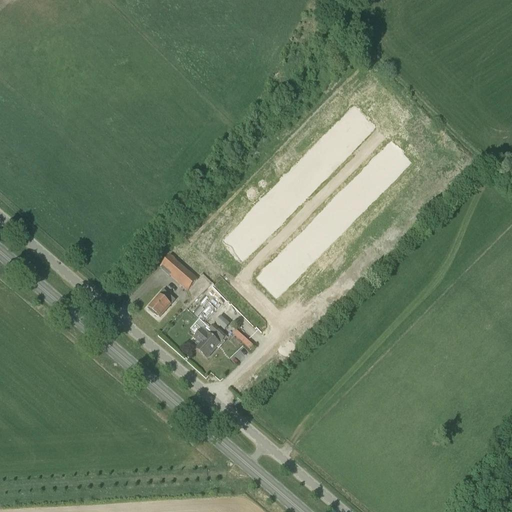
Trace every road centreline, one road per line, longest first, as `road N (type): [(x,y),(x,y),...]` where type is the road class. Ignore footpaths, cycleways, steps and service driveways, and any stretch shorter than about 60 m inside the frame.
road 1 (unclassified): [(267,439),(0,210)]
road 2 (primary): [(246,463),(0,251)]
